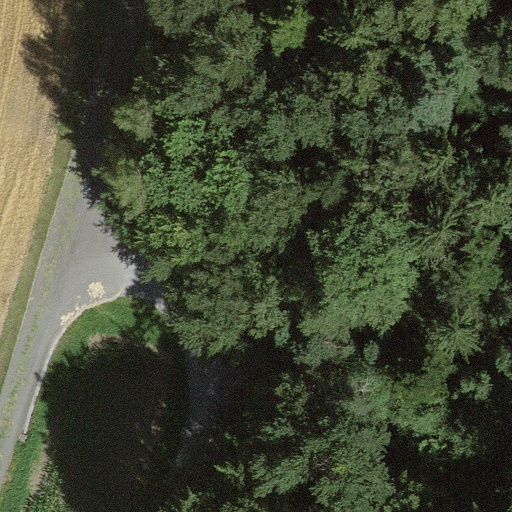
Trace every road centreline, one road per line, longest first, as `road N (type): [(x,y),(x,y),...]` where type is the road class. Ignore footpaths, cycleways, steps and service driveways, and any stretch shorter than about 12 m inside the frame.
road 1 (track): [(170,511),(208,402),(212,366),(203,314),(160,271),(64,232)]
road 2 (residential): [(0,440),(64,232)]
